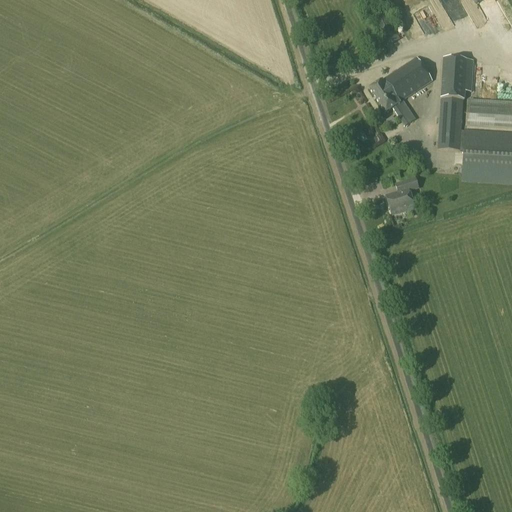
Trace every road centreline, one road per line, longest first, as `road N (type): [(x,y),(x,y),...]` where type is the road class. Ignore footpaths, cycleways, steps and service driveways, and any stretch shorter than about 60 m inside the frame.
road 1 (unclassified): [(450,511),(285,0)]
road 2 (track): [(314,91),(227,125),(0,259)]
